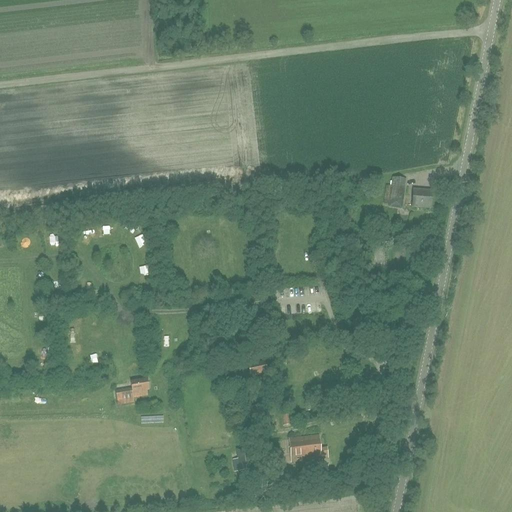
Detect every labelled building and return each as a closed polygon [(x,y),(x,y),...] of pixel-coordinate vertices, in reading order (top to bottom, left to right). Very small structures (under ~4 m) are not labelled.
[(404,192),(405,186),(405,183),(393,182),(390,206),(402,207),(404,192)] [(431,209),(432,192),(413,191),(412,208),(431,209)] [(251,378),(267,374),(265,362),(248,365),(251,378)] [(134,403),(134,399),(147,397),(145,380),(130,382),(131,389),(116,392),(118,406),(134,403)] [(267,404),(260,405),(260,406),(252,408),(252,412),(250,412),(252,424),(260,423),(260,428),(270,427),(267,404)] [(284,427),(291,426),(289,416),(282,417),(284,427)] [(292,462),(321,458),(328,458),(327,448),(320,449),(319,436),(290,440),(292,462)] [(251,449),(236,451),(237,460),(233,461),(234,473),(254,471),(251,449)]
